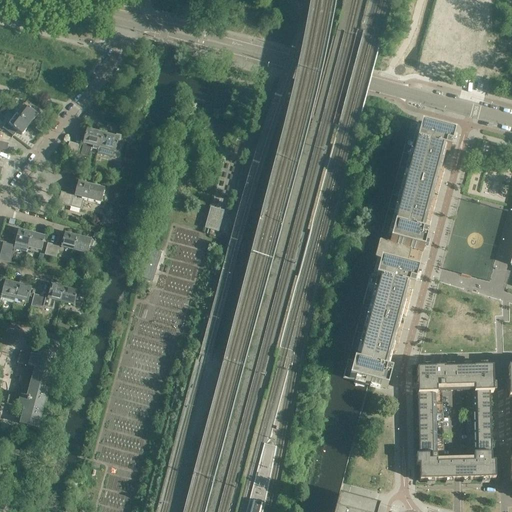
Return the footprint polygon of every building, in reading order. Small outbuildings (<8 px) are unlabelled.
[(449,20),(439,59),(471,67),(481,29),(462,24),(464,17),(473,19),(474,17),(482,19),(486,0),(456,0),(453,11),(461,13),(458,23),(449,20)] [(37,116),(29,110),(32,106),(27,102),(23,106),(16,115),(29,126),(37,116)] [(22,135),(29,126),(16,115),(8,125),(6,123),(3,128),(13,136),(17,132),(22,135)] [(420,126),(410,123),(343,378),(349,380),(387,389),(391,372),(387,371),(409,288),(413,289),(418,272),(407,269),(412,249),(423,252),(428,235),(424,234),(446,151),(449,152),(454,135),(427,128),(420,126)] [(99,148),(103,134),(87,130),(83,144),(93,147),(93,149),(98,151),(99,148)] [(115,152),(118,141),(120,142),(121,137),(116,136),(116,138),(103,134),(99,148),(115,152)] [(72,156),(75,144),(69,142),(66,154),(72,156)] [(78,157),(81,146),(75,144),(72,156),(78,157)] [(88,200),(91,186),(78,183),(74,196),(88,200)] [(101,203),(105,190),(91,186),(88,200),(101,203)] [(64,205),(67,194),(61,192),(58,204),(64,205)] [(70,207),(73,195),(67,194),(64,205),(70,207)] [(224,212),(210,209),(205,231),(219,234),(224,212)] [(28,248),(32,234),(18,231),(15,245),(28,248)] [(42,251),(45,237),(32,234),(28,248),(42,251)] [(74,251),(78,237),(65,234),(61,248),(74,251)] [(87,255),(91,241),(78,237),(74,251),(87,255)] [(13,252),(15,246),(3,243),(2,249),(13,252)] [(50,257),(54,245),(48,243),(44,255),(50,257)] [(56,258),(59,247),(54,245),(50,257),(56,258)] [(149,248),(141,277),(155,281),(162,252),(149,248)] [(0,260),(10,263),(13,252),(2,249),(0,255),(0,260)] [(14,303),(15,299),(18,285),(5,282),(1,296),(2,296),(1,297),(1,300),(14,303)] [(28,303),(30,293),(34,294),(35,290),(32,289),(18,285),(15,299),(28,303)] [(61,302),(64,289),(51,285),(47,299),(61,302)] [(74,306),(78,292),(64,289),(61,302),(74,306)] [(37,308),(40,296),(34,294),(31,306),(37,308)] [(43,309),(46,298),(40,296),(37,308),(43,309)] [(47,403),(55,372),(52,372),(59,346),(42,342),(38,357),(21,352),(18,363),(26,365),(18,395),(10,393),(7,404),(25,409),(21,424),(37,428),(44,402),(47,403)] [(492,367),(416,369),(417,394),(434,394),(436,393),(436,388),(473,387),(473,393),(489,392),(492,392),(492,367)] [(473,393),(471,393),(471,403),(489,403),(489,392),(473,393)] [(434,394),(417,394),(417,404),(435,404),(434,394)] [(489,403),(471,403),(472,413),(489,413),(489,403)] [(435,404),(417,404),(417,414),(435,414),(435,404)] [(489,413),(472,413),(472,423),(489,423),(489,413)] [(435,414),(417,414),(418,424),(435,424),(435,414)] [(489,423),(472,423),(472,434),(490,433),(489,423)] [(435,424),(418,424),(418,435),(435,434),(435,424)] [(490,433),(472,434),(472,444),(490,443),(490,433)] [(435,434),(418,435),(418,445),(436,444),(435,434)] [(490,443),(472,444),(473,454),(490,454),(490,443)] [(436,444),(418,445),(418,455),(436,455),(436,444)] [(418,455),(419,481),(494,479),(494,461),(490,462),(490,454),(473,454),(473,462),(436,463),(436,455),(418,455)] [(377,511),(379,508),(338,497),(337,504),(334,511),(377,511)]
